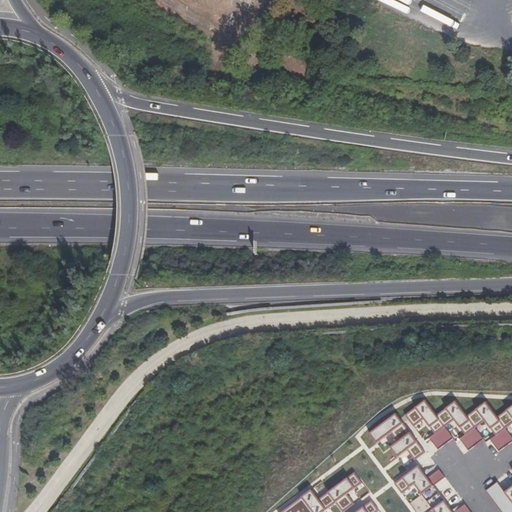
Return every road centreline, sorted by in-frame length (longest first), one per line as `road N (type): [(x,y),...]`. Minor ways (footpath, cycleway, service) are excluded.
road 1 (trunk): [(0,224),(511,246)]
road 2 (trunk): [(511,190),(0,184)]
road 3 (trunk): [(511,159),(172,111),(93,83)]
road 4 (trunk): [(99,322),(150,298),(511,283)]
road 5 (primary): [(99,322),(133,226),(127,164),(93,83)]
